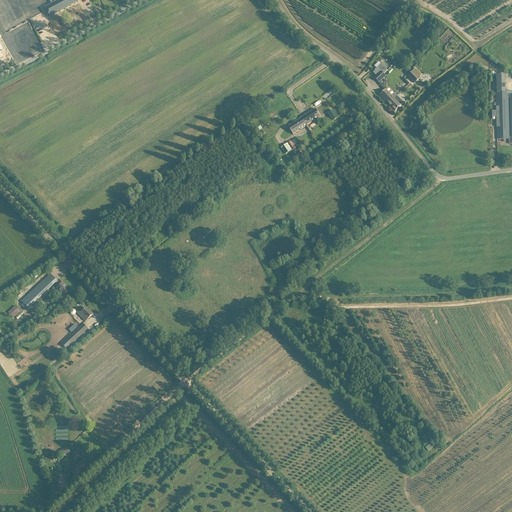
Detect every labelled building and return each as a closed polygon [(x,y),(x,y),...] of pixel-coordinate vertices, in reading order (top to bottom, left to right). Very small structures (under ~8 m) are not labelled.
[(58,0),(52,4),(44,8),(49,17),(70,6),(70,5),(78,1),(77,0),(58,0)] [(387,70),(381,64),(375,70),(376,70),(373,72),(376,76),(381,71),(383,74),(387,70)] [(420,79),(420,78),(418,76),(421,73),(416,68),(413,71),(408,76),(415,84),(420,79)] [(374,78),(379,83),(386,76),(383,74),(381,71),(376,76),(374,78)] [(511,143),(511,93),(505,94),(505,80),(505,77),(505,75),(500,75),(496,75),(497,77),(497,80),(497,94),(496,94),(497,130),(497,134),(497,139),(509,139),(509,144),(511,143)] [(392,95),(388,92),(386,90),(380,95),(383,98),(388,104),(397,95),(394,93),(392,95)] [(396,111),(404,103),(397,95),(388,104),(396,111)] [(302,118),(307,125),(316,119),(321,116),(316,109),(302,118)] [(288,127),(291,131),(293,134),(307,125),(302,118),(288,127)] [(294,145),(295,145),(292,141),(287,144),(292,151),(296,148),(294,145)] [(23,303),(21,305),(26,310),(28,308),(53,285),(57,288),(61,293),(59,295),(62,298),(67,293),(70,290),(67,287),(66,288),(62,283),(60,285),(50,274),(49,275),(46,278),(21,302),(23,303)] [(9,313),(14,318),(21,311),(16,306),(9,313)] [(90,311),(89,312),(86,308),(83,310),(81,308),(76,313),(83,320),(84,318),(86,320),(87,319),(89,317),(93,314),(90,311)] [(83,324),(61,344),(66,349),(87,329),(83,324)] [(78,328),(75,324),(69,330),(72,333),(78,328)] [(435,441),(426,448),(429,452),(438,445),(435,441)] [(37,445),(40,455),(46,454),(43,444),(37,445)] [(83,452),(80,448),(71,457),(77,463),(70,471),(75,476),(85,466),(77,458),(83,452)]
